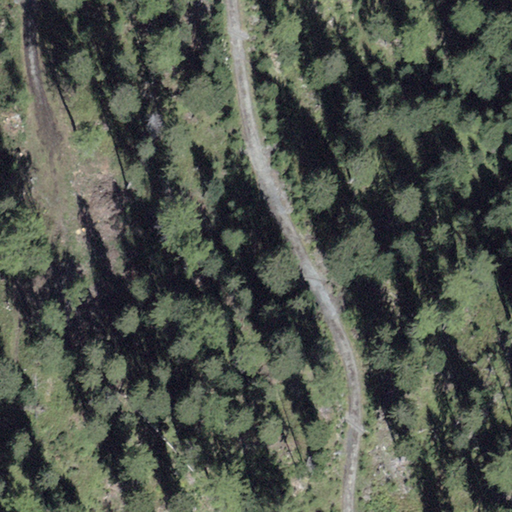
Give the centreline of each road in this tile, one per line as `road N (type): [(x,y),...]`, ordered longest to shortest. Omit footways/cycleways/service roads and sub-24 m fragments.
road 1 (track): [(349,511),(357,395),(337,309),(273,197),(245,109),(231,0)]
road 2 (track): [(32,0),(26,21),(59,212)]
